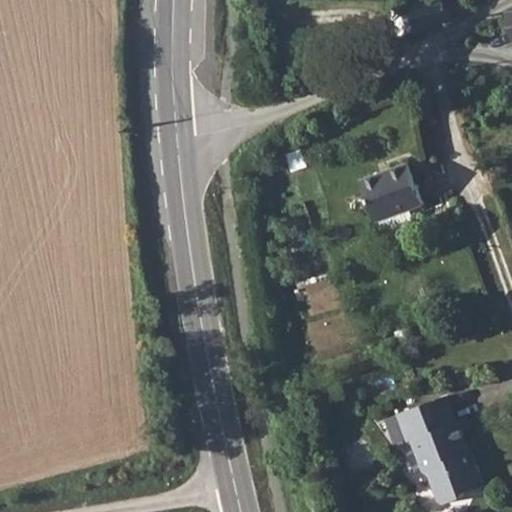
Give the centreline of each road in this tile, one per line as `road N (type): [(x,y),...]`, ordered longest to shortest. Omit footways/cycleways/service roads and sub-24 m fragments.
road 1 (secondary): [(237,489),(204,332),(180,145)]
road 2 (unclassified): [(180,145),(227,133),(455,34)]
road 3 (secondary): [(180,145),(179,0)]
road 4 (unclassified): [(237,489),(102,511)]
